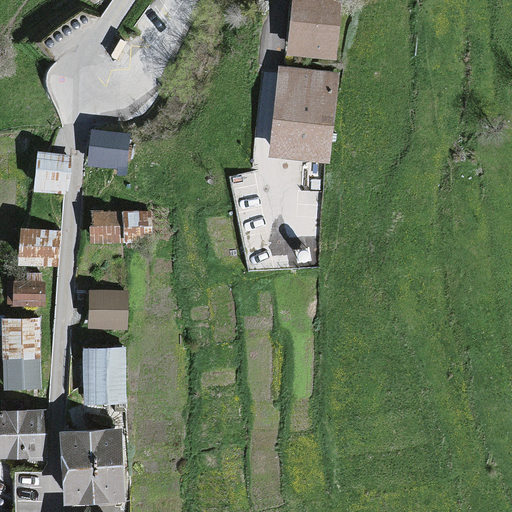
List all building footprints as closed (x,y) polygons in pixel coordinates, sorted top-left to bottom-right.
[(339,0),(289,0),(285,57),(335,61),(339,0)] [(336,75),(277,70),(268,162),(327,168),(336,75)] [(129,137),(90,134),(88,168),(127,170),(129,137)] [(68,158),(34,154),(29,192),(63,196),(68,158)] [(150,215),(87,215),(87,245),(150,245),(150,215)] [(58,230),(15,228),(13,265),(56,268),(58,230)] [(44,281),(10,280),(9,306),(43,307),(44,281)] [(124,293),(83,293),(83,330),(124,330),(124,293)] [(38,319),(0,319),(0,392),(39,392),(38,319)] [(124,348),(79,350),(81,406),(126,404),(124,348)] [(39,412),(0,411),(0,458),(38,459),(39,412)] [(115,429),(56,433),(61,506),(120,502),(115,429)]
